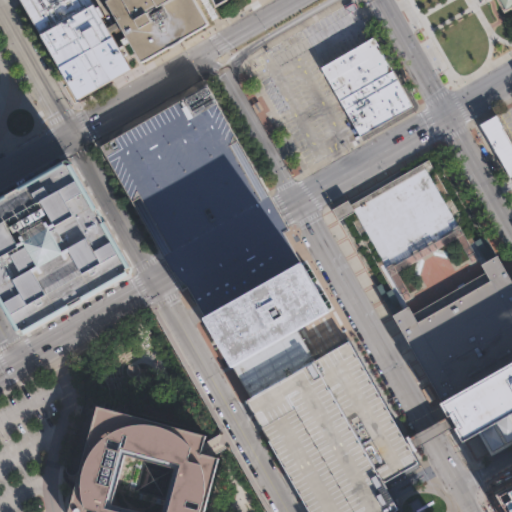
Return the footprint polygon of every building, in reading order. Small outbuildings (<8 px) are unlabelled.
[(93,0),(130,65),(74,96),(19,0),(93,0)] [(197,0),(210,22),(141,61),(106,0),(197,0)] [(511,0),(511,3),(501,10),(495,0),(511,0)] [(393,70),(338,102),(317,66),(372,34),(393,70)] [(412,104),(358,136),(338,102),(393,70),(412,104)] [(99,145),(205,83),(206,85),(278,211),(287,228),(281,232),(295,255),(201,312),(187,286),(180,290),(171,274),(145,227),(99,145)] [(511,141),(511,171),(507,175),(475,122),(494,111),(511,141)] [(124,273),(24,331),(17,329),(0,299),(0,198),(58,165),(66,166),(125,264),(124,273)] [(511,278),(497,252),(479,263),(484,271),(413,311),(409,304),(392,314),(452,419),(463,438),(476,430),(511,409),(511,278)] [(329,309),(320,291),(304,263),(202,320),(228,366),(231,364),(296,328),(329,309)] [(296,328),(313,358),(249,395),(231,364),(296,328)] [(347,338),(408,444),(419,464),(384,484),(399,511),(308,511),(242,398),(249,395),(313,358),(347,338)] [(218,457),(203,511),(65,511),(95,403),(206,433),(200,452),(218,457)] [(511,438),(488,452),(476,430),(511,409),(511,438)] [(511,511),(499,511),(489,495),(492,493),(511,481),(511,511)]
